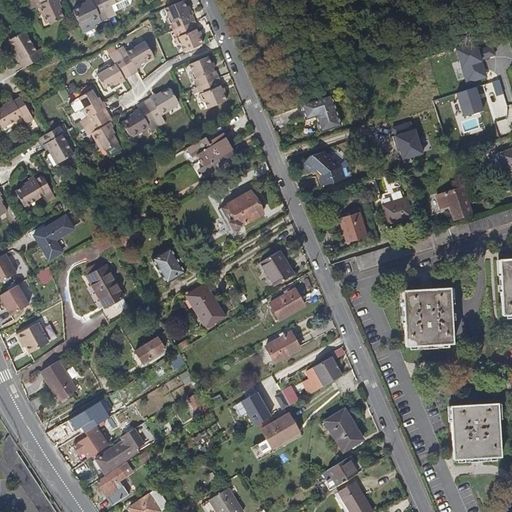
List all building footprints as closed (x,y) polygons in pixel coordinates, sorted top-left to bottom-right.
[(63,20),(59,10),(61,9),(59,5),(57,6),(54,0),(36,0),(29,3),(32,10),(39,6),(48,26),(63,20)] [(108,23),(97,0),(95,0),(91,2),(92,6),(86,8),(86,7),(80,9),(80,11),(73,15),(82,35),(94,30),(92,25),(91,21),(98,18),(99,21),(102,26),(108,23)] [(128,2),(130,1),(130,0),(97,0),(108,23),(115,20),(113,16),(128,10),(129,7),(129,5),(128,2)] [(191,23),(188,15),(189,15),(183,1),(163,10),(165,14),(168,15),(171,22),(169,22),(173,31),(191,23)] [(201,44),(195,29),(194,30),(191,23),(173,31),(175,37),(177,36),(180,44),(179,46),(182,52),(201,44)] [(45,56),(41,48),(37,50),(25,30),(9,40),(20,60),(18,61),(23,69),(45,56)] [(477,40),(456,44),(464,83),(487,78),(483,59),(497,56),(494,44),(479,47),(477,40)] [(145,62),(152,58),(144,44),(126,54),(122,48),(115,52),(129,75),(135,71),(134,68),(139,66),(140,67),(145,64),(145,63),(145,62)] [(129,75),(115,52),(108,56),(114,68),(96,78),(104,92),(112,87),(113,89),(118,86),(117,84),(123,81),(122,79),(129,75)] [(197,85),(215,77),(212,70),(213,70),(207,55),(188,63),(190,69),(192,70),(195,77),(193,78),(197,85)] [(226,99),(219,85),(218,85),(215,77),(197,85),(189,89),(191,94),(199,91),(200,93),(201,92),(205,100),(204,100),(207,107),(226,99)] [(456,92),(463,116),(484,109),(477,85),(456,92)] [(105,115),(101,108),(100,108),(96,102),(98,101),(95,96),(94,97),(89,89),(76,97),(87,116),(78,121),(78,122),(82,128),(105,115)] [(157,113),(175,103),(167,89),(160,93),(159,91),(153,95),(153,97),(149,99),(149,100),(143,104),(156,126),(162,123),(157,113)] [(341,123),(332,93),(302,103),(307,118),(316,115),(321,130),(341,123)] [(32,119),(19,96),(7,103),(6,101),(1,104),(2,106),(0,107),(0,123),(2,127),(21,116),(25,123),(32,119)] [(156,126),(143,104),(136,108),(138,111),(132,115),(131,113),(126,116),(127,117),(119,122),(127,136),(145,125),(148,130),(156,126)] [(112,132),(109,127),(108,128),(105,124),(109,122),(105,115),(82,128),(86,135),(92,132),(102,150),(116,142),(111,133),(112,132)] [(392,128),(395,134),(414,126),(411,119),(392,128)] [(82,128),(78,122),(71,125),(75,132),(82,128)] [(485,126),(482,122),(477,124),(475,122),(469,125),(473,133),(485,126)] [(73,152),(62,133),(63,133),(58,125),(36,138),(40,146),(46,142),(48,146),(47,147),(50,153),(52,152),(57,161),(73,152)] [(393,135),(402,160),(424,152),(415,127),(393,135)] [(234,154),(222,133),(211,139),(212,141),(209,143),(205,136),(187,146),(193,156),(197,154),(203,165),(199,167),(204,177),(223,167),(218,159),(221,158),(223,160),(234,154)] [(511,176),(511,148),(497,153),(505,178),(511,176)] [(345,178),(342,166),(325,151),(310,155),(303,163),(312,171),(313,169),(319,174),(323,185),(345,178)] [(61,195),(48,172),(36,179),(35,177),(30,180),(31,182),(21,188),(32,205),(51,193),(55,199),(61,195)] [(471,213),(462,187),(436,195),(440,209),(449,206),(453,219),(471,213)] [(264,213),(254,189),(219,204),(229,227),(264,213)] [(413,218),(407,197),(383,205),(389,225),(413,218)] [(360,269),(511,220),(511,206),(356,257),(360,269)] [(368,237),(360,212),(339,218),(347,243),(368,237)] [(62,251),(55,238),(73,228),(66,215),(33,233),(47,259),(62,251)] [(135,240),(132,234),(143,228),(139,222),(121,232),(128,244),(135,240)] [(175,254),(170,245),(150,256),(166,283),(185,272),(180,263),(175,254)] [(293,275),(279,251),(261,262),(274,285),(293,275)] [(0,279),(14,272),(3,253),(0,254),(0,279)] [(511,258),(500,259),(502,315),(511,314),(511,258)] [(84,269),(87,274),(102,264),(99,259),(84,269)] [(134,313),(103,264),(102,264),(87,274),(86,275),(106,307),(102,310),(112,326),(134,313)] [(38,286),(52,278),(45,267),(32,274),(38,286)] [(27,303),(16,283),(0,292),(0,297),(2,302),(4,305),(9,313),(27,303)] [(221,318),(202,285),(187,294),(195,308),(191,311),(202,329),(221,318)] [(451,287),(403,289),(406,345),(454,343),(451,287)] [(278,319),(304,304),(295,288),(269,303),(278,319)] [(247,298),(244,292),(239,295),(242,301),(247,298)] [(47,341),(37,322),(16,333),(20,341),(22,340),(25,345),(28,352),(47,341)] [(169,332),(165,325),(155,330),(158,335),(160,338),(169,332)] [(300,347),(290,330),(264,345),(274,362),(300,347)] [(160,338),(158,335),(135,348),(142,360),(165,347),(160,338)] [(187,339),(176,346),(179,350),(190,344),(187,339)] [(175,354),(160,363),(164,369),(179,361),(175,354)] [(341,373),(332,357),(314,367),(324,383),(341,373)] [(77,391),(58,362),(40,373),(59,402),(77,391)] [(324,383),(314,367),(307,371),(317,388),(324,383)] [(139,386),(129,393),(133,398),(143,391),(139,386)] [(114,410),(131,399),(124,388),(107,398),(114,410)] [(207,404),(200,391),(196,393),(204,406),(207,404)] [(254,425),(270,416),(264,406),(262,401),(263,400),(258,391),(240,401),(254,425)] [(282,409),(289,405),(281,392),(275,396),(282,409)] [(204,406),(196,393),(187,398),(196,414),(205,409),(204,406)] [(34,411),(47,404),(42,395),(29,402),(34,411)] [(500,402),(451,405),(454,461),(503,459),(500,402)] [(78,423),(98,411),(94,403),(73,416),(78,423)] [(362,438),(345,408),(324,420),(342,450),(362,438)] [(298,432),(287,413),(260,429),(271,447),(298,432)] [(66,431),(61,424),(50,431),(54,438),(66,431)] [(77,450),(92,441),(90,438),(100,432),(95,424),(84,431),(85,434),(72,442),(77,450)] [(97,477),(139,451),(137,448),(133,441),(127,445),(124,441),(89,463),(97,477)] [(139,451),(141,453),(145,450),(147,449),(143,444),(137,448),(139,451)] [(141,453),(137,455),(141,463),(149,458),(145,450),(141,453)] [(359,472),(350,455),(328,469),(331,475),(337,485),(359,472)] [(116,490),(112,483),(117,480),(131,471),(126,463),(96,481),(111,504),(127,494),(122,487),(116,490)] [(337,485),(331,475),(326,478),(332,488),(337,485)] [(117,480),(112,483),(116,490),(122,487),(117,480)] [(373,511),(354,482),(335,495),(345,511),(373,511)] [(159,488),(151,493),(161,510),(169,504),(159,488)] [(242,511),(228,488),(202,504),(206,511),(242,511)] [(151,493),(150,493),(130,505),(134,511),(157,511),(161,510),(151,493)]
